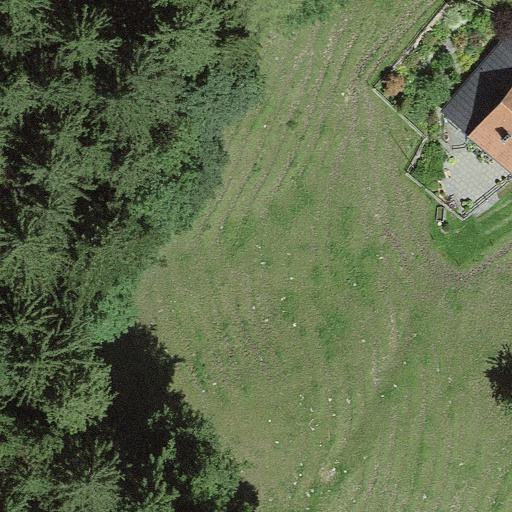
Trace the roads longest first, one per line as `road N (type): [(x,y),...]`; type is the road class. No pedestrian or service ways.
road 1 (track): [(511,215),(468,233),(406,394),(307,511)]
road 2 (track): [(0,432),(40,421),(205,511)]
